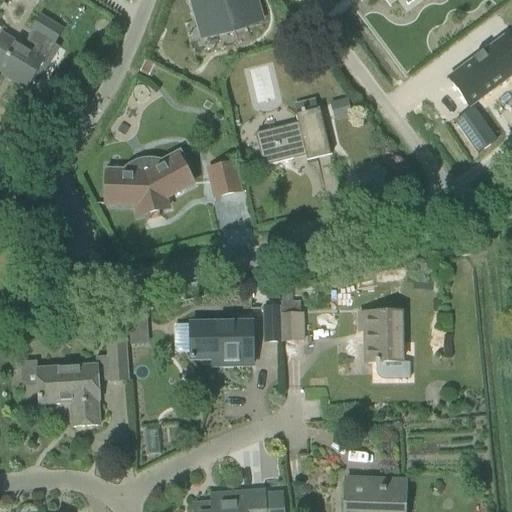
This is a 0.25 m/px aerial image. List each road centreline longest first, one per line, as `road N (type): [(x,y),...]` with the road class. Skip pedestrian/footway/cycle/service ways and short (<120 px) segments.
road 1 (tertiary): [(93,292),(448,211)]
road 2 (unclassified): [(448,211),(442,186),(303,0)]
road 3 (unclassified): [(49,164),(79,137),(108,89),(146,0)]
road 4 (unclassified): [(93,292),(49,164)]
road 5 (residential): [(125,511),(94,485),(0,484)]
